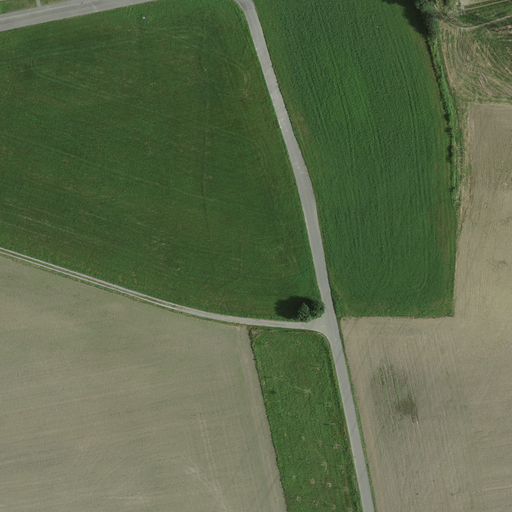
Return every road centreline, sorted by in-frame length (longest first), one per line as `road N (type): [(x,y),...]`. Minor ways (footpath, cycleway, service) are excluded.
road 1 (unclassified): [(244,0),(303,183),(364,511)]
road 2 (track): [(331,328),(215,318),(0,249)]
road 3 (unclassified): [(0,26),(134,0)]
